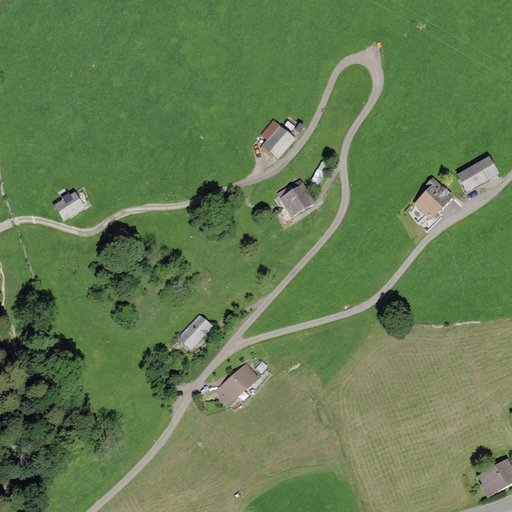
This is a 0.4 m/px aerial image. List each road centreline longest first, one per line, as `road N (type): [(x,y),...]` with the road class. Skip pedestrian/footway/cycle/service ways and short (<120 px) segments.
road 1 (unclassified): [(91,511),(168,434),(192,390),(342,214),(347,141),(378,87),(367,60),(351,59),(336,71),(308,135),(268,175)]
road 2 (track): [(229,346),(368,306),(426,242),(511,175)]
road 3 (track): [(268,175),(189,205),(123,214),(85,234),(24,219),(0,228)]
